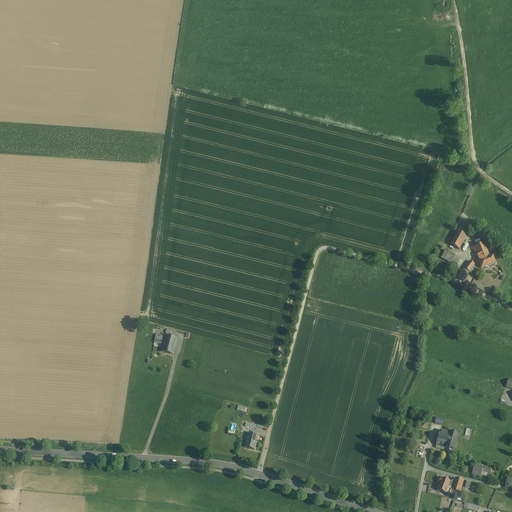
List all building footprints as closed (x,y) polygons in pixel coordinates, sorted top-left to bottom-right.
[(460,225),(449,242),(458,247),(467,232),(468,230),(460,225)] [(483,242),(472,246),(475,254),(473,255),(474,257),(476,257),(477,260),(489,256),(483,242)] [(454,254),(444,248),(440,255),(450,261),(452,259),(454,254)] [(489,256),(477,260),(479,267),(494,262),(492,256),(491,255),(489,256)] [(469,260),(463,267),(467,271),(470,273),(475,266),(472,264),(473,263),(469,260)] [(164,337),(156,335),(155,339),(154,343),(162,345),(164,337)] [(166,336),(161,352),(173,355),(177,339),(170,337),(166,336)] [(458,436),(449,433),(449,434),(440,431),(439,438),(456,443),(458,439),(457,439),(458,436)] [(258,437),(248,434),(245,448),(254,450),(258,437)] [(439,438),(438,438),(436,445),(436,448),(443,450),(444,447),(444,448),(454,451),(455,447),(457,443),(456,443),(439,438)] [(492,469),(478,466),(477,467),(474,466),(472,475),(481,478),(482,471),(486,472),(485,474),(491,475),(492,469)] [(462,484),(454,482),(454,485),(449,484),(450,482),(439,478),(437,483),(440,484),(437,491),(445,494),(446,493),(450,495),(451,491),(460,493),(462,484)]
